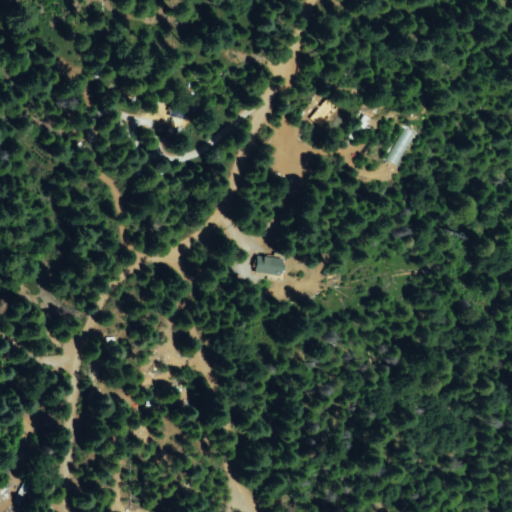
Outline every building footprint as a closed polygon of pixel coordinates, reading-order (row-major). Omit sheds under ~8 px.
[(122,85),(134,95),(135,93),(137,95),(131,103),(117,91),(122,85)] [(190,106),(186,121),(184,120),(180,135),(176,134),(171,117),(169,116),(170,112),(167,111),(169,105),(171,106),(173,101),(190,106)] [(363,115),(370,120),(354,142),(348,137),(363,115)] [(292,170),(299,167),(305,179),(297,182),(292,170)] [(255,256),(278,257),(278,272),(255,271),(255,256)]
